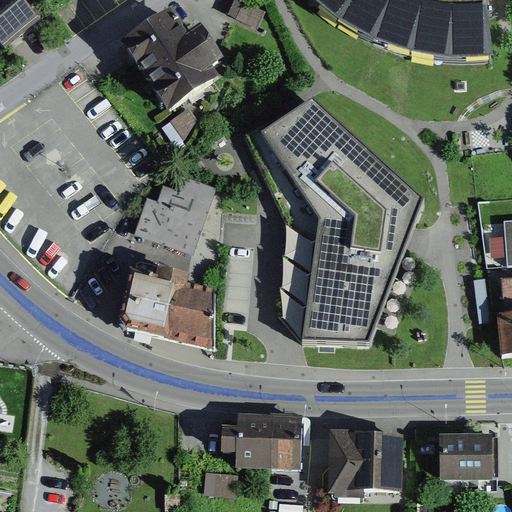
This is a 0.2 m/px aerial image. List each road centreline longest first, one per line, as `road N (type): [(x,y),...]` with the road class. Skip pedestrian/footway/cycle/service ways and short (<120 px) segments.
road 1 (primary): [(48,322),(126,366),(216,391),(511,396)]
road 2 (residential): [(0,102),(150,0)]
